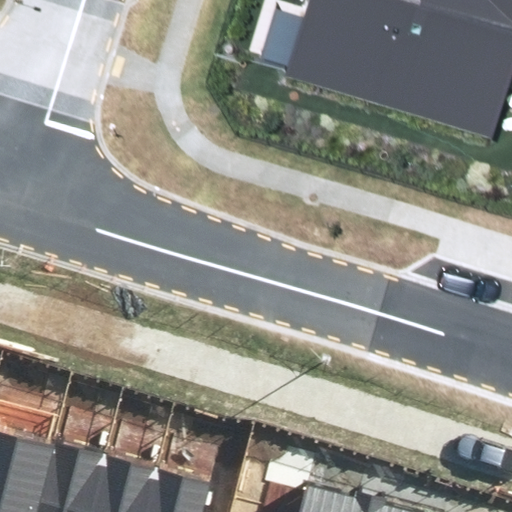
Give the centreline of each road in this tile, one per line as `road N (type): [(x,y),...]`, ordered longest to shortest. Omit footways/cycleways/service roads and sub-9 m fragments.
road 1 (residential): [(21,192),(511,349)]
road 2 (residential): [(80,0),(21,192)]
